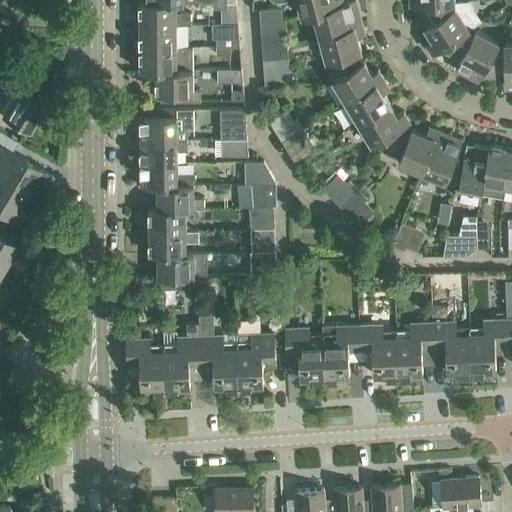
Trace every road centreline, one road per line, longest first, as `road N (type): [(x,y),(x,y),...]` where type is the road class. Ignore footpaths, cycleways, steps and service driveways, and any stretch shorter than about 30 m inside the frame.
road 1 (residential): [(107,453),(505,425)]
road 2 (tertiary): [(94,367),(89,0)]
road 3 (residential): [(511,113),(433,85),(407,59),(385,0)]
